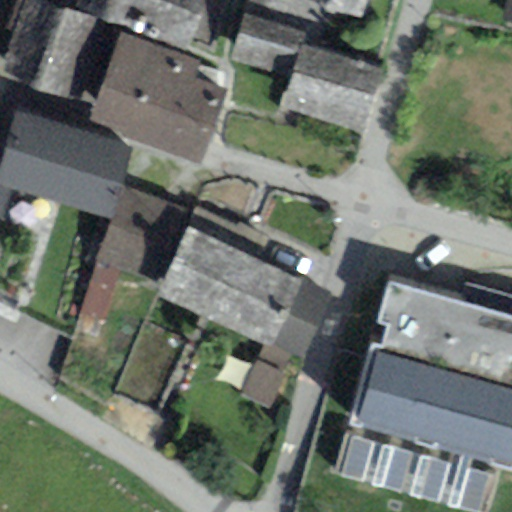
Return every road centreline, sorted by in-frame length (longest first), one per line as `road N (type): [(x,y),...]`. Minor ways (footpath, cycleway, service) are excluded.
road 1 (residential): [(362,198),(277,511)]
road 2 (residential): [(212,511),(0,376)]
road 3 (residential): [(362,198),(207,172),(144,152)]
road 4 (residential): [(511,239),(362,198)]
road 5 (residential): [(384,136),(420,0)]
